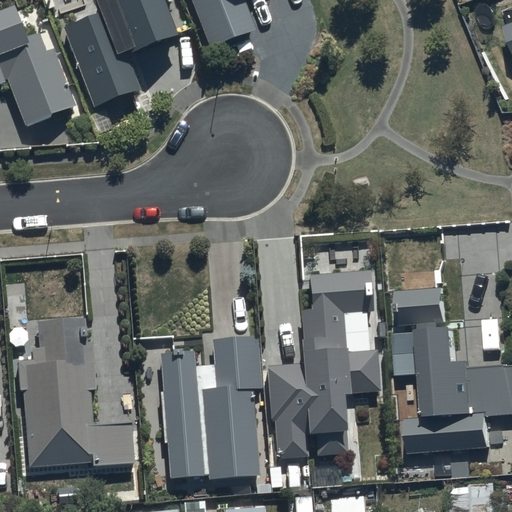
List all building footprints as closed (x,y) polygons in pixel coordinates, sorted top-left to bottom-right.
[(64,39),(92,116),(141,99),(130,68),(174,52),(155,0),(106,0),(108,3),(94,8),(100,26),(64,39)] [(181,0),(200,46),(247,28),(235,0),(181,0)] [(12,13),(0,17),(0,91),(11,88),(24,124),(72,107),(50,46),(42,49),(37,35),(21,40),(12,13)] [(511,21),(500,26),(511,55),(511,21)] [(373,319),(370,279),(311,284),(314,318),(303,319),(307,372),(270,375),(274,428),(276,428),(279,466),(308,464),(307,444),(309,444),(309,451),(317,450),(318,463),(349,461),(345,412),(352,412),(351,400),(380,398),(377,359),(370,359),(367,320),(373,319)] [(444,297),(398,299),(399,330),(446,328),(444,297)] [(19,371),(27,472),(91,469),(92,475),(136,473),(134,430),(94,432),(92,400),(97,399),(95,351),(89,352),(88,326),(38,328),(40,356),(31,357),(32,370),(19,371)] [(260,484),(253,398),(261,397),(257,346),(253,346),(252,340),(213,343),(216,372),(196,373),(195,360),(186,360),(187,369),(163,371),(165,400),(162,401),(166,452),(168,452),(171,487),(210,483),(210,488),(260,484)] [(412,422),(413,454),(493,451),(492,418),(511,417),(511,371),(475,373),(475,365),(463,365),(462,340),(426,342),(429,421),(412,422)] [(459,493),(451,493),(451,511),(495,511),(495,495),(459,496),(459,493)]
